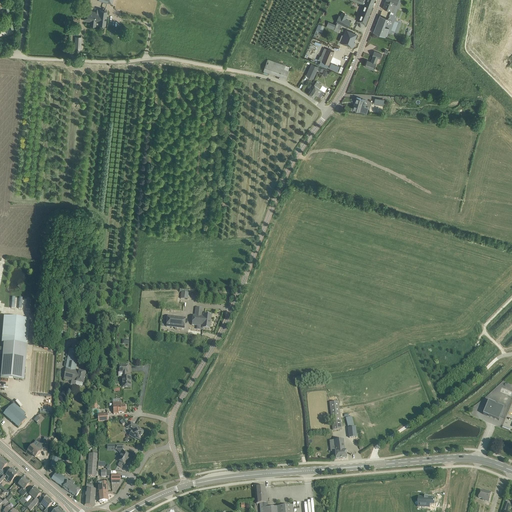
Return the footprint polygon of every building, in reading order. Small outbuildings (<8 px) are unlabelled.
[(385,0),(383,8),(388,10),(391,11),(394,12),(397,4),(398,0),(385,0)] [(365,24),(372,7),(371,7),(370,6),(370,7),(365,4),(365,5),(358,21),(365,24)] [(100,12),(85,10),(84,21),(99,22),(98,24),(105,25),(107,11),(100,10),(100,12)] [(380,15),(373,32),(385,37),(389,28),(385,27),(388,19),(380,15)] [(350,22),(339,16),(336,22),(348,27),(350,22)] [(346,37),(343,43),(346,45),(347,44),(349,44),(348,45),(353,48),(355,43),(354,42),(357,35),(347,30),(345,34),(344,36),(346,37)] [(320,64),(319,65),(327,68),(329,64),(334,51),(328,48),(328,49),(326,48),(323,57),(321,61),(320,64)] [(382,54),(379,53),(374,51),(373,55),(373,56),(371,61),(367,60),(365,66),(374,70),(376,63),(378,57),(381,58),(382,54)] [(286,65),(267,59),(264,71),(286,78),(289,71),(288,70),(289,67),(285,66),(286,65)] [(318,66),(312,63),(308,73),(314,75),(318,66)] [(323,85),(318,83),(317,81),(313,87),(309,93),(314,97),(316,94),(318,95),(321,97),(324,91),(320,88),(323,85)] [(363,99),(361,99),(357,97),(355,104),(353,109),(364,112),(364,113),(367,114),(369,105),(366,104),(366,102),(365,102),(365,100),(363,99)] [(55,331),(55,333),(68,334),(68,332),(70,312),(71,302),(57,302),(55,331)] [(202,308),(196,308),(195,315),(193,315),(192,326),(202,327),(202,329),(209,330),(211,315),(203,314),(203,315),(202,315),(202,308)] [(168,316),(166,327),(184,329),(185,318),(168,316)] [(24,379),(27,344),(29,319),(4,317),(2,342),(4,342),(1,377),(24,379)] [(79,351),(73,350),(69,349),(64,379),(72,381),(71,384),(75,385),(76,382),(84,384),(86,373),(76,371),(79,351)] [(122,388),(126,388),(131,388),(131,377),(127,377),(127,373),(128,373),(128,366),(120,366),(120,373),(123,373),(123,377),(122,377),(122,388)] [(342,429),(341,424),(338,401),(329,402),(332,430),(342,429)] [(495,404),(489,401),(483,415),(489,417),(499,420),(504,408),(495,404)] [(18,428),(26,419),(27,418),(24,416),(26,414),(14,403),(12,406),(11,405),(3,414),(18,428)] [(125,406),(121,406),(121,403),(114,403),(114,407),(114,414),(118,414),(118,413),(125,413),(125,406)] [(107,414),(97,415),(97,418),(98,418),(98,422),(108,421),(107,414)] [(347,428),(354,426),(351,416),(345,418),(347,428)] [(144,432),(140,430),(139,429),(140,428),(130,422),(127,428),(134,432),(132,436),(136,439),(140,441),(142,438),(141,437),(144,432)] [(108,427),(100,426),(100,440),(107,440),(108,427)] [(335,451),(336,459),(346,458),(346,450),(344,450),(343,440),(334,441),(335,451)] [(28,451),(35,457),(41,450),(39,448),(38,450),(32,445),(28,451)] [(123,449),(116,449),(120,454),(121,455),(118,461),(120,462),(118,465),(118,466),(122,468),(123,468),(124,465),(128,459),(129,460),(131,456),(127,453),(123,451),(123,449)] [(89,454),(87,476),(96,476),(97,454),(92,454),(89,454)] [(53,457),(50,465),(56,467),(58,459),(53,457)] [(10,483),(14,479),(17,475),(14,473),(15,472),(12,469),(6,476),(9,479),(7,481),(10,483)] [(67,482),(59,477),(55,474),(51,480),(76,497),(81,490),(73,485),(75,483),(71,480),(69,483),(67,481),(67,482)] [(22,488),(18,492),(23,497),(28,492),(25,489),(29,484),(27,482),(27,481),(25,479),(24,479),(23,479),(18,485),(22,488)] [(107,486),(106,486),(106,482),(100,482),(98,484),(98,486),(97,486),(98,492),(107,492),(107,486)] [(465,495),(467,486),(450,482),(444,509),(456,511),(463,511),(467,499),(464,498),(465,496),(467,497),(468,495),(465,495)] [(267,508),(265,492),(265,487),(255,488),(256,504),(260,504),(260,511),(293,511),(293,506),(267,508)] [(39,502),(36,499),(40,494),(35,489),(29,495),(32,497),(24,506),(30,511),(35,507),(37,503),(39,502)] [(96,490),(91,490),(86,489),(85,506),(94,506),(95,501),(96,490)] [(489,502),(490,497),(491,493),(488,492),(487,493),(480,491),(479,496),(478,498),(483,499),(483,500),(489,502)] [(102,503),(102,502),(107,501),(108,500),(107,492),(98,492),(99,502),(100,503),(102,503)] [(417,497),(417,507),(429,508),(429,505),(434,506),(434,498),(427,498),(427,497),(424,497),(417,497)] [(48,508),(52,504),(46,499),(44,502),(41,499),(39,502),(37,503),(40,506),(41,505),(44,507),(42,510),(43,511),(49,511),(51,511),(48,508)] [(388,500),(380,500),(380,504),(379,504),(379,509),(380,509),(380,511),(389,511),(389,506),(388,506),(388,500)] [(7,502),(1,510),(4,511),(3,511),(11,511),(13,511),(11,509),(12,508),(9,506),(7,502)]
